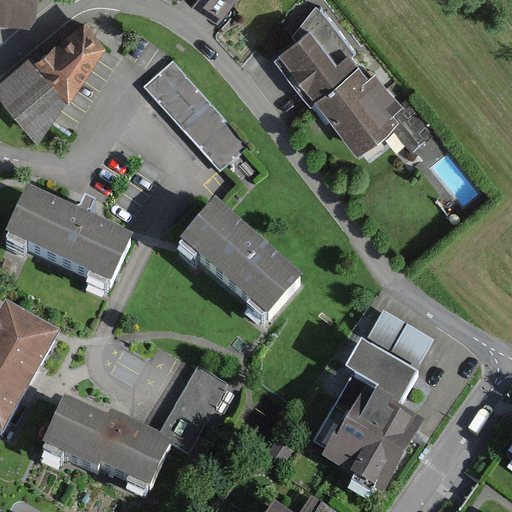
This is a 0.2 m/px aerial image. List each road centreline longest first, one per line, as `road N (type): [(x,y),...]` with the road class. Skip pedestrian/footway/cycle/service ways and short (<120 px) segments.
road 1 (residential): [(509,365),(380,268),(250,93),(195,33),(128,0)]
road 2 (residential): [(0,157),(70,161),(84,152),(135,71)]
road 3 (residential): [(509,365),(400,511)]
